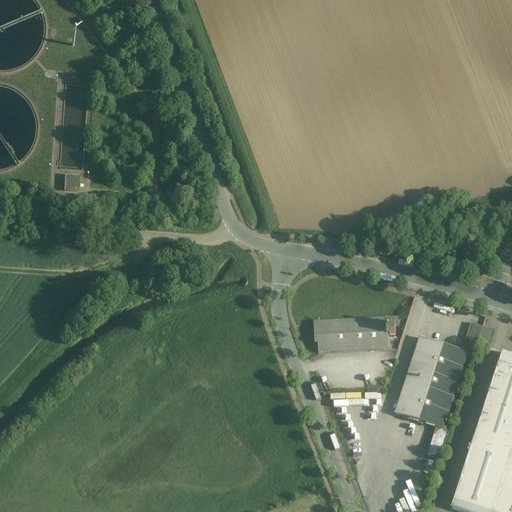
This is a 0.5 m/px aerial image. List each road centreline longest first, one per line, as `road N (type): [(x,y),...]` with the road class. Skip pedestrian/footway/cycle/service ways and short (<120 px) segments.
road 1 (residential): [(288,250),(279,319),(352,511)]
road 2 (residential): [(236,231),(148,0)]
road 3 (residential): [(236,231),(212,239),(0,222)]
road 4 (residential): [(489,299),(288,250)]
